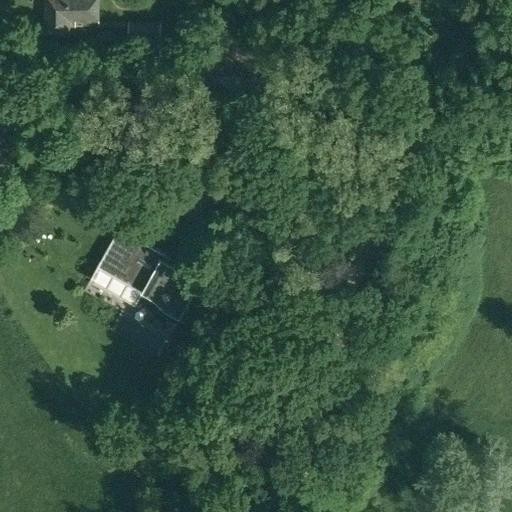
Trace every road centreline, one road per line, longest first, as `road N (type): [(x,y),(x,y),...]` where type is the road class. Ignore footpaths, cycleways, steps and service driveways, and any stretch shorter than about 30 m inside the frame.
road 1 (track): [(421,99),(372,176),(280,511)]
road 2 (unclassified): [(511,105),(169,76)]
road 3 (unclassified): [(370,0),(169,76)]
road 4 (unclassified): [(169,76),(0,57)]
